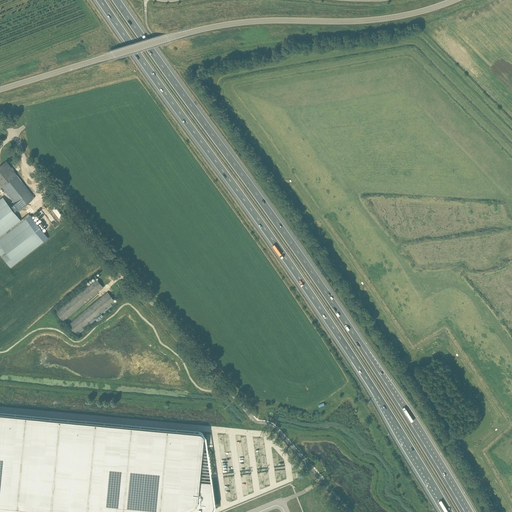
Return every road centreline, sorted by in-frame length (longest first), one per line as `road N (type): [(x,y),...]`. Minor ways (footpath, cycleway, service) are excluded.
road 1 (motorway): [(103,0),(275,232),(447,511)]
road 2 (motorway): [(463,511),(281,224),(119,0)]
road 3 (unclassified): [(0,90),(238,23),(372,21),(454,0)]
road 4 (unclassified): [(255,422),(31,171),(14,133),(0,124)]
